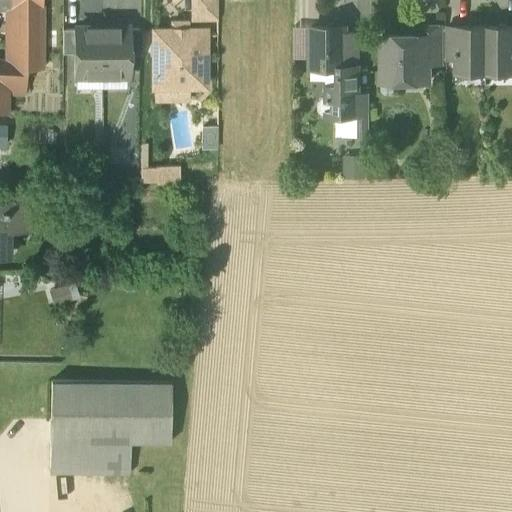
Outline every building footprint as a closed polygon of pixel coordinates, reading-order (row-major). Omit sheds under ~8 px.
[(42,66),(42,0),(10,0),(10,6),(9,61),(26,64),(42,66)] [(217,0),(193,0),(193,19),(217,19),(217,0)] [(419,25),(419,33),(383,33),(383,79),(429,79),(430,61),(441,61),(441,25),(419,25)] [(344,26),(310,26),(310,66),(337,66),(342,66),(344,66),(344,33),(344,30),(344,26)] [(485,26),(457,26),(457,57),(457,71),(485,71),(485,26)] [(511,26),(485,26),(485,71),(511,71),(511,26)] [(102,27),(76,27),(76,29),(75,53),(75,76),(101,76),(102,27)] [(128,27),(102,27),(101,76),(127,76),(128,53),(128,29),(128,27)] [(457,27),(445,27),(445,57),(457,57),(457,27)] [(76,29),(62,29),(62,52),(75,53),(76,29)] [(141,29),(128,29),(128,53),(141,53),(141,29)] [(205,32),(154,31),(153,87),(205,88),(205,32)] [(357,77),(357,33),(344,33),(344,66),(342,66),(342,77),(357,77)] [(9,61),(0,60),(0,112),(6,113),(6,108),(7,91),(22,89),(26,64),(9,61)] [(42,66),(26,64),(22,89),(7,91),(6,108),(40,109),(40,93),(45,93),(46,67),(42,66)] [(342,77),(342,66),(337,66),(337,86),(327,86),(327,96),(323,97),(318,101),(318,109),(323,114),(356,114),(357,114),(357,94),(357,77),(342,77)] [(369,134),(369,94),(357,94),(357,114),(356,114),(356,134),(369,134)] [(138,142),(137,179),(176,180),(177,164),(145,163),(145,142),(138,142)] [(9,199),(0,198),(0,249),(8,250),(8,224),(33,225),(33,201),(9,201),(9,199)] [(170,383),(50,380),(49,439),(129,441),(169,442),(170,383)] [(129,441),(49,439),(48,471),(128,473),(129,441)]
